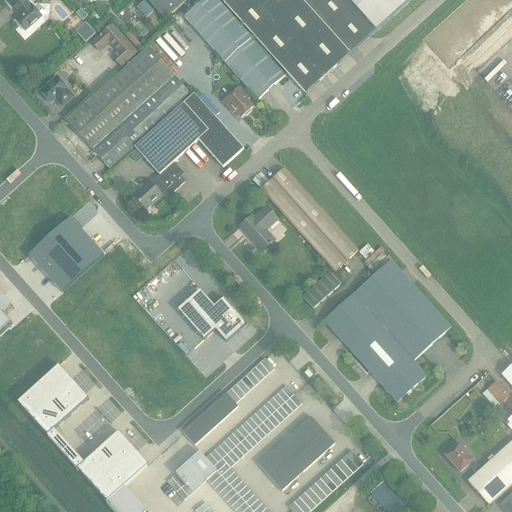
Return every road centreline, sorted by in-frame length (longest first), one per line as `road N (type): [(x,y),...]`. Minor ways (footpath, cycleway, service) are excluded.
road 1 (unclassified): [(394,444),(480,366),(481,343),(292,130)]
road 2 (unclassified): [(0,260),(158,435),(286,324)]
road 3 (unclassified): [(194,219),(152,252),(52,145)]
road 4 (unclassified): [(292,130),(438,0)]
road 5 (unclassified): [(394,444),(286,324)]
road 6 (unclassified): [(286,324),(194,219)]
road 7 (unclassified): [(194,219),(292,130)]
